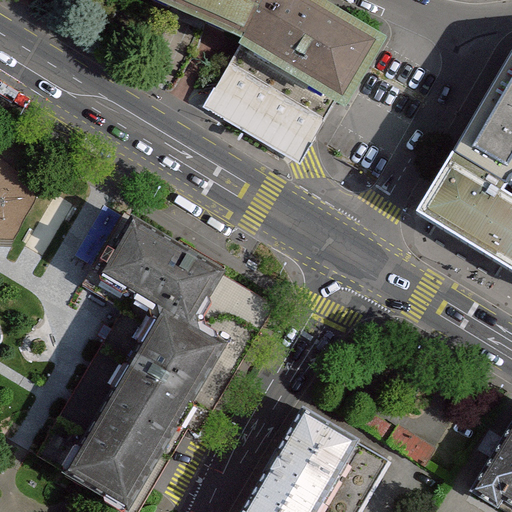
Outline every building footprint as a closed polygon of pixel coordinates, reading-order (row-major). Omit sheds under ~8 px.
[(122,0),(121,4),(233,59),(264,0),(122,0)] [(287,0),(264,0),(233,59),(327,115),(337,102),(375,43),(287,0)] [(327,115),(233,59),(205,108),(300,163),(327,115)] [(511,73),(505,70),(479,116),(511,135),(511,73)] [(511,177),(462,148),(422,216),(511,267),(511,181),(511,179),(511,177)] [(130,218),(100,270),(135,290),(190,322),(220,270),(130,218)] [(190,322),(135,290),(111,331),(103,326),(97,336),(106,342),(38,459),(84,486),(128,511),(136,511),(144,499),(167,461),(185,430),(197,437),(276,303),(220,270),(190,322)] [(317,511),(360,442),(307,410),(245,511),(317,511)] [(398,426),(388,442),(427,464),(436,448),(398,426)] [(511,429),(476,493),(501,508),(506,500),(511,503),(511,429)] [(360,511),(391,460),(360,442),(317,511),(360,511)]
